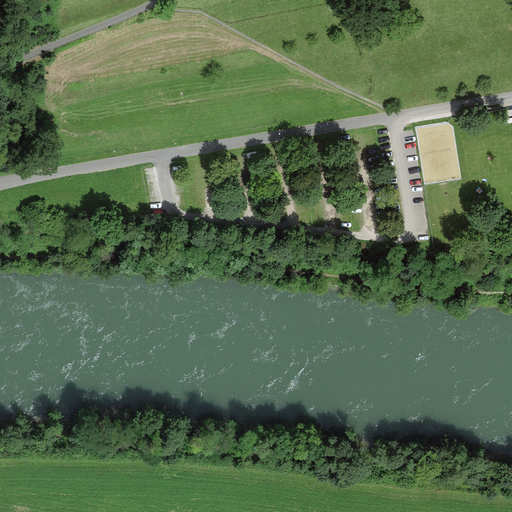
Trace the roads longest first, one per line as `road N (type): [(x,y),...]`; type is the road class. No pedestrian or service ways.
road 1 (unclassified): [(511,97),(0,185)]
road 2 (unclassified): [(156,0),(0,67)]
